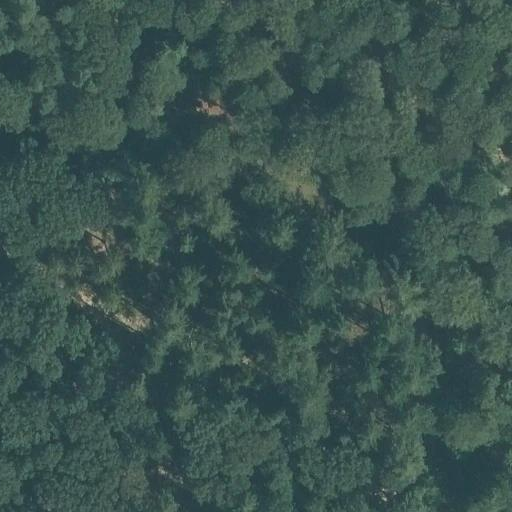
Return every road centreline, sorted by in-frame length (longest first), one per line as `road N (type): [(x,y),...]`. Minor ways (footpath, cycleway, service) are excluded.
road 1 (track): [(421,218),(0,104)]
road 2 (track): [(421,218),(431,511)]
